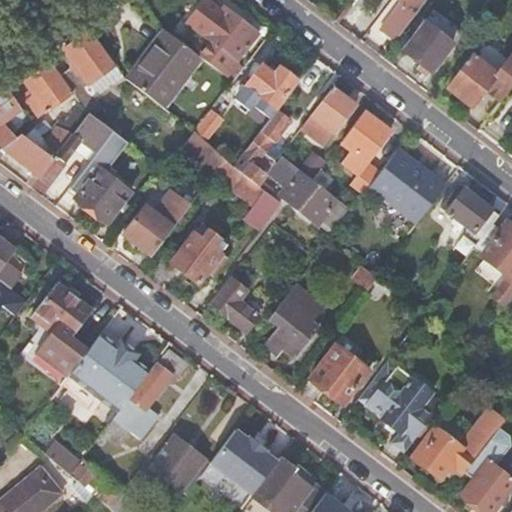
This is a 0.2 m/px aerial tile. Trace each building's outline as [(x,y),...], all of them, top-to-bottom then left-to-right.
[(206,0),(203,0),(186,23),(209,41),(196,57),(223,77),(258,34),(223,8),(220,11),(206,0)] [(400,0),(378,30),(394,42),(425,0),(400,0)] [(424,24),(402,52),(430,73),(451,46),(424,24)] [(71,93),(74,97),(85,90),(88,87),(86,84),(112,66),(88,32),(63,51),(72,65),(58,76),(71,93)] [(146,54),(125,81),(161,109),(199,59),(196,57),(165,33),(148,56),(146,54)] [(472,63),(441,102),(452,110),(472,124),(487,106),(493,110),(511,85),(511,59),(496,80),(472,63)] [(58,76),(49,63),(22,83),(31,95),(21,101),(34,119),(71,93),(58,76)] [(258,65),(242,85),(273,109),(295,81),(277,67),(271,75),(258,65)] [(315,82),(304,73),(286,97),(297,106),(315,82)] [(3,121),(18,110),(1,86),(0,86),(0,150),(33,174),(25,185),(30,189),(52,160),(17,136),(12,140),(4,128),(7,126),(3,121)] [(354,107),(329,89),(299,129),(320,145),(330,130),(334,133),(354,107)] [(85,90),(74,97),(86,115),(90,118),(98,109),(85,90)] [(275,111),(243,152),(256,162),(271,142),(273,144),(288,122),(275,111)] [(208,112),(193,132),(204,142),(219,121),(208,112)] [(362,114),(339,144),(349,151),(339,164),(354,176),(365,163),(387,133),(362,114)] [(54,158),(52,160),(30,189),(38,195),(40,197),(63,165),(61,164),(79,141),(96,153),(111,134),(90,118),(86,115),(70,136),(54,129),(43,143),(54,158)] [(204,142),(193,132),(179,150),(211,175),(223,160),(204,142)] [(122,142),(111,134),(96,153),(68,190),(75,196),(72,199),(105,224),(128,194),(100,172),(122,142)] [(396,151),(369,187),(416,223),(443,187),(396,151)] [(310,180),(323,163),(311,154),(298,171),(310,180)] [(310,181),(278,156),(265,173),(285,188),(278,197),(298,211),(316,226),(335,201),(321,189),(310,181)] [(223,160),(211,175),(253,207),(251,210),(266,222),(279,205),(255,186),(239,173),(232,167),(231,167),(223,160)] [(246,163),(239,173),(255,186),(263,176),(246,163)] [(321,189),(335,201),(336,201),(343,192),(329,182),(330,180),(318,171),(310,181),(321,189)] [(491,224),(497,216),(457,185),(439,209),(445,213),(441,217),(449,222),(452,218),(479,239),(491,224)] [(119,236),(148,258),(186,208),(167,193),(151,213),(142,206),(119,236)] [(489,295),(504,306),(511,295),(511,227),(505,222),(499,230),(491,224),(479,239),(472,250),(504,275),(489,295)] [(211,248),(217,240),(205,231),(199,239),(192,234),(169,264),(196,284),(205,272),(210,276),(223,258),(219,254),(211,248)] [(225,246),(217,240),(211,248),(219,254),(225,246)] [(0,282),(10,290),(21,276),(5,265),(14,253),(0,242),(0,282)] [(293,272),(289,277),(294,281),(298,276),(293,272)] [(229,281),(210,306),(224,316),(245,332),(256,317),(254,316),(256,314),(247,307),(246,309),(236,302),(243,291),(242,291),(248,283),(236,274),(231,282),(229,281)] [(385,286),(375,278),(365,291),(375,299),(385,286)] [(21,355),(61,386),(67,377),(86,352),(69,339),(90,310),(56,284),(30,319),(41,328),(21,355)] [(317,311),(289,291),(268,319),(278,327),(264,346),(273,353),(277,347),(294,358),(312,334),(304,327),(317,311)] [(274,300),(270,305),(274,308),(278,303),(274,300)] [(86,352),(67,377),(116,414),(138,385),(148,372),(133,361),(137,356),(118,341),(114,347),(98,335),(86,352)] [(334,346),(307,380),(341,406),(367,371),(334,346)] [(159,361),(156,361),(154,364),(157,366),(141,387),(138,385),(116,414),(112,420),(138,440),(156,417),(146,408),(170,376),(174,379),(185,364),(167,350),(159,361)] [(501,373),(478,356),(478,357),(474,361),(471,366),(494,383),(501,373)] [(394,370),(385,363),(356,400),(381,418),(380,420),(399,435),(393,444),(404,453),(417,435),(427,422),(440,405),(431,398),(433,395),(412,378),(411,379),(395,367),(394,370)] [(427,422),(417,435),(424,441),(411,458),(439,479),(450,465),(463,475),(465,472),(477,455),(503,422),(487,410),(459,447),(427,422)] [(245,440),(233,431),(210,462),(208,465),(223,476),(234,484),(250,496),(275,463),(262,454),(264,452),(246,438),(245,440)] [(158,473),(186,494),(208,465),(210,462),(172,434),(151,461),(161,469),(158,473)] [(493,511),(511,486),(511,481),(477,455),(465,472),(472,477),(459,495),(480,511),(493,511)] [(250,496),(249,497),(269,511),(310,511),(324,494),(297,473),(293,478),(290,475),(294,471),(278,459),(275,463),(250,496)] [(95,497),(97,499),(109,509),(121,494),(81,460),(69,476),(84,488),(87,484),(98,493),(95,497)] [(38,470),(0,500),(0,511),(38,511),(59,495),(59,496),(61,495),(39,467),(37,469),(38,470)] [(76,483),(70,487),(85,504),(93,497),(76,483)] [(121,494),(109,509),(112,511),(131,511),(137,504),(122,492),(121,494)] [(351,511),(330,496),(317,511),(351,511)]
